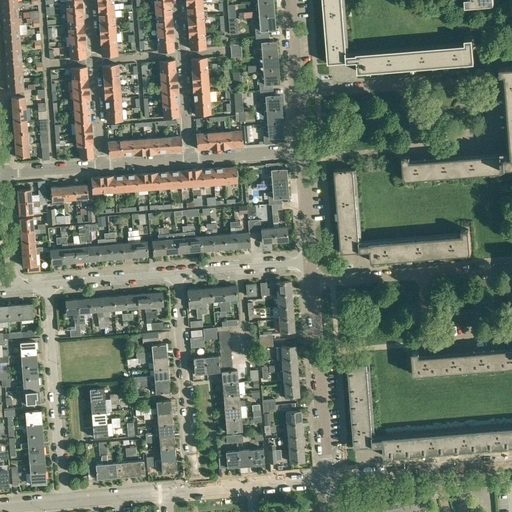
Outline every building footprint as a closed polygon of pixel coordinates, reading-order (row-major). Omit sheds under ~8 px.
[(112,0),(99,0),(97,0),(97,2),(98,11),(113,10),(112,0)] [(341,0),(321,0),(325,38),(327,63),(351,61),(355,61),(356,72),(473,63),(471,39),(464,39),(464,44),(462,44),(345,53),(341,0)] [(81,1),(65,2),(66,14),(82,13),(81,1)] [(272,1),(255,3),(256,17),(259,16),(274,15),(272,1)] [(17,2),(1,3),(2,14),(18,12),(17,2)] [(202,4),(186,5),(187,16),(203,14),(202,4)] [(170,5),(154,7),(155,18),(171,16),(170,5)] [(113,10),(98,11),(98,22),(114,21),(113,10)] [(18,12),(2,14),(2,17),(3,25),(19,24),(18,12)] [(82,13),(66,14),(66,25),(82,23),(82,13)] [(203,14),(187,16),(188,26),(203,25),(203,14)] [(255,24),(256,37),(264,36),(264,30),(275,29),(274,15),(259,16),(260,24),(255,24)] [(171,16),(155,18),(156,29),(172,27),(171,16)] [(236,19),(228,20),(229,33),(229,34),(237,34),(236,19)] [(114,21),(98,22),(99,33),(115,32),(114,21)] [(82,23),(66,25),(67,36),(83,34),(82,23)] [(19,24),(3,25),(4,36),(20,34),(19,24)] [(203,25),(188,26),(189,38),(204,36),(203,25)] [(172,27),(156,29),(156,40),(173,38),(172,27)] [(115,32),(99,33),(100,44),(116,43),(115,32)] [(20,34),(4,36),(4,47),(20,45),(20,34)] [(83,34),(67,36),(68,47),(84,45),(83,34)] [(204,36),(189,38),(190,48),(205,47),(204,36)] [(264,36),(256,37),(257,49),(262,49),(262,56),(260,56),(260,57),(277,55),(276,41),(265,42),(264,36)] [(173,38),(156,40),(157,51),(173,49),(173,38)] [(116,43),(100,44),(101,55),(116,54),(116,43)] [(20,45),(4,47),(5,57),(21,56),(20,45)] [(84,45),(68,47),(69,57),(85,56),(84,45)] [(277,55),(260,57),(261,70),(264,70),(278,69),(277,55)] [(21,56),(5,57),(5,60),(6,69),(22,67),(21,56)] [(206,57),(191,58),(191,69),(207,68),(206,57)] [(174,60),(158,61),(159,72),(175,71),(174,60)] [(118,64),(102,65),(103,76),(119,75),(118,64)] [(511,148),(504,150),(501,150),(410,159),(409,157),(407,157),(402,158),(403,171),(403,173),(404,180),(503,171),(503,167),(508,166),(511,165),(511,64),(499,66),(500,73),(505,72),(511,142),(511,148)] [(70,67),(71,79),(87,78),(86,66),(70,67)] [(22,67),(6,69),(6,76),(7,79),(23,78),(22,67)] [(207,68),(191,69),(192,80),(207,79),(207,68)] [(259,78),(260,91),(269,90),(268,84),(279,83),(278,69),(264,70),(264,78),(259,78)] [(175,71),(159,72),(160,83),(176,82),(175,71)] [(119,86),(119,75),(103,76),(104,87),(119,86)] [(23,78),(7,79),(7,91),(23,90),(23,78)] [(87,78),(71,79),(72,90),(88,89),(87,78)] [(207,79),(192,80),(193,91),(208,90),(207,79)] [(176,93),(176,82),(160,83),(161,94),(176,93)] [(120,97),(119,86),(104,87),(104,89),(104,90),(104,92),(104,96),(105,98),(120,97)] [(88,89),(72,90),(73,101),(89,100),(88,89)] [(208,90),(193,91),(194,103),(209,101),(208,90)] [(269,90),(260,91),(261,103),(266,103),(266,110),(281,109),(280,95),(269,96),(269,90)] [(176,93),(161,94),(162,105),(177,104),(176,93)] [(11,97),(12,109),(25,108),(24,96),(11,97)] [(120,97),(105,98),(105,109),(121,108),(120,97)] [(89,100),(73,101),(74,112),(89,111),(89,100)] [(209,101),(194,103),(195,114),(210,112),(209,101)] [(177,104),(162,105),(163,116),(178,115),(177,104)] [(25,108),(12,109),(12,118),(13,121),(26,120),(25,108)] [(121,108),(105,109),(106,120),(122,119),(121,108)] [(281,109),(266,110),(264,110),(265,124),(268,124),(268,123),(283,122),(281,109)] [(89,111),(74,112),(75,124),(90,123),(89,111)] [(39,118),(39,131),(47,130),(46,118),(39,118)] [(26,120),(13,121),(14,133),(27,132),(26,120)] [(268,123),(268,124),(268,131),(263,131),(264,144),(273,143),(273,138),(284,137),(283,122),(268,123)] [(90,123),(75,124),(75,135),(91,134),(90,123)] [(230,130),(218,131),(220,147),(231,146),(230,130)] [(241,130),(230,130),(231,146),(242,145),(241,130)] [(218,131),(207,132),(208,148),(220,147),(218,131)] [(27,132),(14,133),(15,145),(28,143),(27,132)] [(208,148),(207,132),(196,133),(197,148),(208,148)] [(91,134),(75,135),(76,145),(78,145),(78,146),(92,145),(91,134)] [(180,135),(168,136),(169,151),(181,150),(180,135)] [(168,136),(156,137),(157,152),(169,151),(168,136)] [(156,137),(144,138),(145,153),(157,152),(156,137)] [(144,138),(132,139),(133,153),(145,153),(144,138)] [(132,139),(120,140),(121,154),(133,153),(132,139)] [(121,154),(120,140),(108,141),(109,155),(121,154)] [(41,147),(42,158),(49,157),(48,142),(40,142),(41,147)] [(28,143),(15,145),(16,157),(29,156),(28,143)] [(92,145),(78,146),(79,157),(93,156),(92,145)] [(381,174),(397,173),(396,156),(380,156),(381,174)] [(267,176),(272,176),(273,183),(287,182),(286,168),(275,169),(274,162),(266,163),(267,176)] [(236,165),(225,166),(226,182),(237,181),(236,165)] [(225,166),(214,167),(215,183),(226,182),(225,166)] [(214,167),(202,168),(204,184),(215,183),(214,167)] [(202,168),(191,169),(192,185),(204,184),(202,168)] [(334,170),(335,176),(341,253),(370,250),(371,261),(470,253),(468,229),(461,230),(461,234),(359,243),(353,168),(347,169),(346,169),(344,169),(334,170)] [(191,169),(180,170),(181,186),(192,185),(191,169)] [(180,170),(169,171),(170,186),(181,186),(180,170)] [(158,171),(147,172),(148,188),(159,187),(158,171)] [(169,171),(158,171),(159,187),(170,186),(169,171)] [(147,172),(136,173),(137,189),(148,188),(147,172)] [(136,173),(125,174),(126,190),(137,189),(136,173)] [(125,174),(113,175),(115,191),(126,190),(125,174)] [(113,175),(102,176),(103,192),(115,191),(113,175)] [(103,192),(102,176),(91,177),(92,193),(103,192)] [(269,204),(271,204),(282,203),(282,202),(277,203),(277,197),(288,196),(287,182),(273,183),(273,190),(268,191),(269,204)] [(87,184),(74,185),(75,198),(88,198),(87,184)] [(74,185),(62,186),(63,199),(75,198),(74,185)] [(50,187),(50,189),(46,189),(46,195),(46,200),(51,199),(51,200),(63,199),(62,186),(60,186),(50,187)] [(17,189),(18,201),(46,199),(46,195),(38,195),(38,194),(31,195),(30,188),(17,189)] [(46,199),(18,201),(19,213),(39,212),(39,204),(46,204),(46,199)] [(282,203),(271,204),(273,222),(278,221),(277,209),(282,208),(282,203)] [(86,205),(87,221),(94,220),(94,213),(93,205),(86,205)] [(239,213),(247,212),(246,205),(238,205),(239,213)] [(255,206),(247,206),(248,215),(255,214),(255,206)] [(65,223),(65,215),(55,216),(54,208),(46,209),(47,224),(65,223)] [(186,217),(198,216),(198,208),(186,209),(186,217)] [(19,218),(20,230),(33,229),(32,216),(19,218)] [(231,233),(224,233),(225,248),(237,247),(235,221),(230,221),(231,233)] [(240,221),(235,221),(237,247),(249,245),(248,233),(248,231),(241,232),(240,221)] [(206,235),(200,235),(201,250),(213,249),(212,234),(211,230),(211,223),(206,224),(206,229),(205,229),(206,235)] [(176,232),(176,237),(177,252),(186,251),(189,251),(187,225),(182,226),(182,232),(176,232)] [(192,225),(187,225),(189,251),(201,250),(200,235),(194,236),(194,230),(192,231),(192,225)] [(278,226),(274,226),(275,241),(278,241),(288,240),(286,225),(278,226)] [(275,241),(274,226),(261,227),(262,231),(263,242),(271,242),(275,241)] [(168,227),(163,227),(164,234),(164,238),(165,253),(177,252),(176,237),(170,238),(170,232),(168,232),(168,227)] [(33,229),(20,230),(21,242),(34,240),(34,233),(33,229)] [(129,242),(122,242),(123,256),(135,255),(133,230),(127,231),(129,242)] [(138,230),(133,230),(135,255),(147,254),(146,240),(139,241),(138,230)] [(98,244),(99,258),(111,257),(109,232),(103,233),(104,238),(98,239),(98,244)] [(113,232),(109,232),(111,257),(123,256),(122,242),(115,243),(113,232)] [(224,233),(212,234),(213,249),(225,248),(224,233)] [(74,243),(74,247),(75,261),(87,259),(85,234),(80,235),(80,243),(74,243)] [(89,234),(85,234),(87,259),(99,258),(98,244),(90,245),(90,240),(89,240),(89,234)] [(66,236),(61,236),(62,243),(62,248),(63,262),(66,261),(75,261),(74,247),(67,247),(66,236)] [(165,253),(164,238),(152,239),(153,254),(165,253)] [(34,240),(21,242),(22,254),(35,252),(35,253),(42,252),(50,251),(50,247),(42,248),(42,246),(35,247),(34,240)] [(63,262),(62,248),(50,249),(51,263),(60,262),(63,262)] [(35,252),(22,254),(22,265),(36,264),(35,253),(35,252)] [(305,272),(305,264),(293,264),(293,273),(305,272)] [(276,282),(277,294),(291,293),(290,281),(276,282)] [(267,288),(267,282),(266,282),(260,282),(261,295),(271,294),(270,287),(267,288)] [(246,296),(256,295),(255,283),(245,283),(246,296)] [(235,285),(223,286),(225,311),(230,310),(230,304),(229,299),(236,298),(235,285)] [(223,286),(211,287),(212,300),(224,299),(224,304),(220,305),(220,311),(225,311),(223,286)] [(211,287),(199,288),(201,313),(206,312),(206,306),(207,306),(206,300),(212,300),(211,287)] [(189,302),(194,301),(195,307),(196,307),(196,313),(201,313),(199,288),(188,289),(189,302)] [(161,291),(149,292),(150,305),(162,304),(161,291)] [(149,292),(137,293),(138,306),(144,306),(145,312),(145,311),(146,318),(151,317),(151,311),(150,305),(149,292)] [(137,293),(125,294),(126,307),(138,306),(137,293)] [(291,293),(277,294),(278,307),(292,306),(291,293)] [(125,294),(113,295),(114,308),(126,307),(125,294)] [(113,295),(101,296),(104,326),(104,325),(109,325),(108,315),(109,315),(108,309),(114,308),(113,295)] [(101,296),(89,297),(90,310),(96,310),(97,316),(99,327),(104,326),(101,296)] [(80,298),(77,298),(80,335),(80,330),(85,329),(84,317),(85,317),(84,311),(90,310),(89,297),(80,298)] [(66,312),(72,312),(73,318),(74,318),(74,324),(75,329),(70,329),(70,336),(80,335),(77,298),(64,299),(66,312)] [(31,302),(19,303),(20,318),(32,317),(31,302)] [(19,303),(7,305),(8,319),(20,318),(19,303)] [(0,319),(8,319),(7,305),(0,305),(0,319)] [(292,306),(278,307),(279,319),(293,318),(292,306)] [(293,318),(279,319),(280,331),(294,330),(293,318)] [(190,338),(203,337),(202,329),(189,331),(190,338)] [(151,333),(141,333),(142,343),(158,342),(157,332),(151,333)] [(20,341),(21,354),(35,352),(35,351),(34,340),(20,341)] [(286,346),(281,346),(276,346),(277,359),(282,359),(296,358),(295,341),(286,341),(286,346)] [(151,352),(136,353),(137,357),(139,357),(139,358),(166,355),(165,343),(152,344),(150,344),(151,352)] [(511,345),(423,353),(419,353),(418,351),(411,352),(413,374),(511,365),(511,345)] [(35,352),(21,354),(22,366),(36,364),(35,352)] [(0,355),(0,367),(7,367),(6,362),(8,362),(8,355),(2,355),(0,355)] [(166,355),(139,358),(139,362),(152,361),(152,368),(167,367),(166,355)] [(218,355),(205,356),(206,372),(219,371),(218,355)] [(206,372),(205,356),(193,357),(194,373),(206,372)] [(296,358),(282,359),(283,371),(297,370),(296,358)] [(366,363),(347,364),(354,447),(379,445),(383,445),(384,456),(511,445),(511,426),(372,438),(366,363)] [(36,364),(22,366),(23,377),(37,376),(36,364)] [(7,367),(0,367),(0,379),(1,379),(1,380),(9,379),(9,373),(7,373),(7,367)] [(132,377),(133,382),(141,381),(150,380),(168,379),(167,367),(152,368),(153,375),(132,377)] [(222,379),(222,383),(238,382),(237,369),(232,370),(221,371),(221,372),(222,379)] [(250,380),(253,380),(258,380),(257,369),(249,370),(250,380)] [(297,370),(283,371),(284,383),(298,382),(297,370)] [(15,386),(16,390),(38,388),(37,376),(23,377),(23,385),(15,386)] [(169,391),(168,379),(150,380),(150,384),(154,384),(155,392),(169,391)] [(238,382),(222,383),(223,395),(239,394),(238,382)] [(298,382),(284,383),(285,396),(300,395),(298,382)] [(89,388),(90,400),(104,399),(103,386),(89,388)] [(38,388),(16,390),(16,391),(24,390),(24,397),(21,397),(21,403),(24,402),(39,400),(38,388)] [(239,394),(223,395),(224,407),(240,406),(245,405),(244,399),(240,400),(239,394)] [(5,397),(6,407),(15,406),(15,403),(11,403),(11,397),(5,397)] [(104,399),(90,400),(91,412),(105,411),(104,399)] [(136,410),(137,415),(143,414),(152,413),(156,413),(171,411),(170,400),(155,401),(156,408),(143,409),(136,410)] [(15,406),(6,407),(6,410),(4,410),(4,416),(7,416),(7,424),(13,424),(12,415),(15,415),(14,409),(15,408),(15,406)] [(240,406),(224,407),(225,415),(225,419),(241,417),(240,406)] [(25,411),(26,423),(40,421),(39,409),(25,411)] [(286,411),(287,424),(301,423),(301,416),(300,410),(286,411)] [(105,411),(91,412),(92,424),(106,423),(105,411)] [(171,411),(156,413),(157,424),(172,423),(171,411)] [(241,417),(225,419),(226,431),(242,430),(242,423),(246,423),(246,417),(241,417)] [(40,421),(26,423),(27,435),(41,433),(40,421)] [(106,423),(92,424),(92,428),(93,436),(107,435),(106,423)] [(172,423),(157,424),(158,436),(173,436),(172,423)] [(301,423),(287,424),(288,437),(302,436),(301,425),(301,423)] [(41,433),(27,435),(27,443),(20,443),(21,448),(28,447),(42,446),(41,433)] [(237,442),(236,434),(226,435),(226,443),(237,442)] [(173,436),(158,436),(159,448),(174,447),(173,436)] [(302,436),(288,437),(289,448),(303,447),(302,436)] [(101,447),(102,454),(101,455),(102,463),(95,463),(96,478),(108,477),(107,462),(107,458),(106,449),(105,442),(98,443),(98,447),(101,447)] [(28,447),(29,458),(43,457),(42,446),(28,447)] [(160,460),(160,461),(175,459),(174,447),(159,448),(160,460)] [(303,447),(289,448),(290,461),(304,460),(303,447)] [(263,448),(250,449),(251,465),(264,463),(263,448)] [(250,449),(238,450),(239,466),(251,465),(250,449)] [(239,466),(238,450),(226,451),(227,457),(227,458),(227,467),(239,466)] [(43,457),(29,458),(30,471),(44,469),(43,457)] [(143,459),(131,460),(132,475),(144,474),(143,459)] [(155,461),(146,462),(146,466),(161,465),(161,472),(176,471),(175,459),(160,461),(160,460),(155,461)] [(131,460),(119,461),(120,476),(132,475),(131,460)] [(119,461),(107,462),(108,477),(120,476),(119,461)] [(44,469),(30,471),(31,483),(45,482),(44,469)] [(17,472),(11,472),(12,485),(19,485),(18,472),(17,472)]
